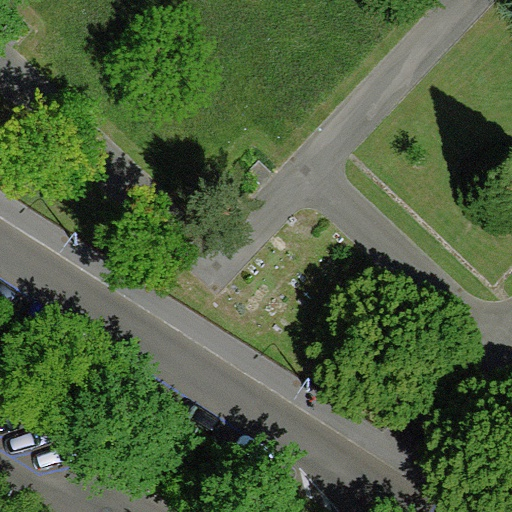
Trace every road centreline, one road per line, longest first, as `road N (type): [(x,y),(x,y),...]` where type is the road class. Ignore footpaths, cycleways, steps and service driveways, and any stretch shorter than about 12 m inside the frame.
road 1 (residential): [(391,511),(0,257)]
road 2 (residential): [(0,438),(117,511)]
